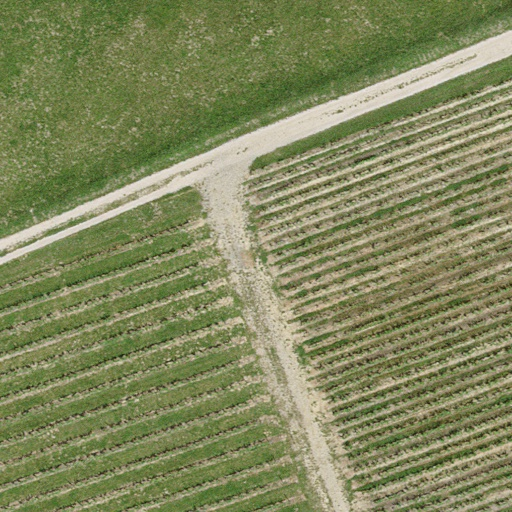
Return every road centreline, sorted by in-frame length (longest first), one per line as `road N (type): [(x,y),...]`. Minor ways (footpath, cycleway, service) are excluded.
road 1 (track): [(339,511),(214,161)]
road 2 (track): [(511,42),(214,161)]
road 3 (track): [(214,161),(0,254)]
